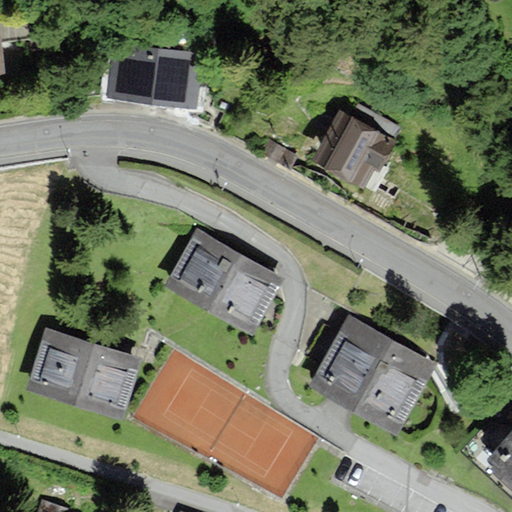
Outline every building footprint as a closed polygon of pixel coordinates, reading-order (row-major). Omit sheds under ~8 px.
[(120,42),(110,98),(199,114),(209,58),(120,42)] [(345,111),(316,168),(368,194),(397,137),(345,111)] [(208,233),(172,292),(252,340),(287,281),(208,233)] [(348,319),(315,378),(405,427),(438,368),(348,319)] [(48,331),(30,387),(121,415),(138,359),(48,331)] [(511,435),(491,459),(511,478),(511,435)]
